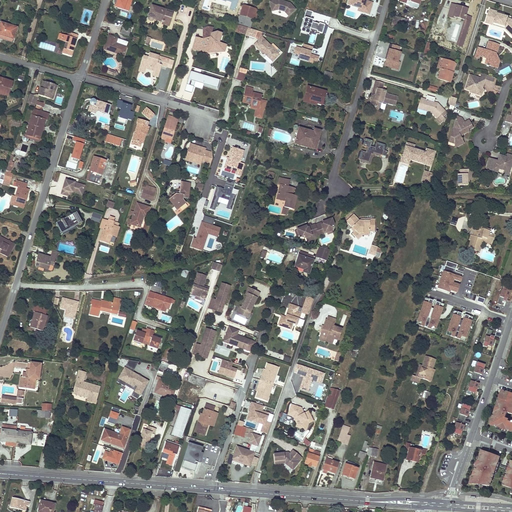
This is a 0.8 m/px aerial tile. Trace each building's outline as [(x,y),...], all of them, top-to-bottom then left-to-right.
[(116,0),(114,7),(129,11),(131,0),(116,0)] [(204,0),(202,8),(208,10),(209,7),(208,7),(209,0),(219,0),(225,2),(226,0),(237,4),(237,0),(204,0)] [(295,9),(289,3),(279,0),(277,0),(270,1),(271,6),(273,5),(274,10),(278,10),(284,12),(288,15),(295,9)] [(347,0),(347,3),(358,7),(366,9),(365,13),(369,14),(372,3),(365,1),(363,0),(347,0)] [(467,9),(451,4),(447,16),(453,18),(452,21),(463,24),(458,42),(462,43),(471,17),(465,15),(467,9)] [(243,26),(249,7),(243,5),(243,6),(240,15),(237,25),(239,25),(243,26)] [(173,14),(166,12),(167,10),(160,8),(159,8),(151,6),(148,18),(148,19),(149,20),(150,21),(151,21),(153,20),(153,19),(162,22),(162,24),(169,26),(171,20),(173,14)] [(255,9),(249,7),(243,26),(247,27),(249,28),(252,19),(255,9)] [(312,12),(306,10),(301,27),(302,27),(310,30),(310,28),(317,30),(316,31),(322,33),(325,34),(328,25),(325,24),(319,22),(319,23),(312,21),(310,20),(310,18),(312,12)] [(490,10),(485,23),(489,25),(489,23),(493,24),(494,23),(505,27),(504,29),(511,36),(511,20),(508,19),(508,17),(504,16),(497,14),(497,12),(490,10)] [(405,26),(406,23),(407,19),(394,15),(392,22),(391,25),(404,29),(405,26)] [(0,34),(12,39),(14,33),(16,27),(0,22),(0,34)] [(237,31),(245,34),(247,27),(243,26),(239,25),(237,31)] [(128,36),(130,32),(131,29),(123,26),(120,33),(128,36)] [(445,29),(435,26),(431,39),(441,42),(445,29)] [(205,53),(211,51),(217,49),(224,51),(226,44),(218,42),(221,33),(217,31),(211,33),(212,29),(207,27),(202,29),(202,39),(195,37),(193,46),(197,47),(198,47),(199,47),(199,46),(200,46),(200,45),(202,46),(205,53)] [(254,38),(256,30),(250,28),(248,36),(254,38)] [(67,35),(63,34),(61,40),(66,41),(62,52),(71,55),(78,34),(69,31),(67,35)] [(0,38),(11,42),(12,39),(0,34),(0,38)] [(128,42),(109,35),(104,49),(123,55),(128,42)] [(270,45),(261,38),(254,46),(263,54),(264,53),(273,62),(279,55),(275,52),(276,50),(271,45),(270,45)] [(427,42),(424,52),(429,54),(432,44),(427,42)] [(478,48),(474,58),(478,59),(479,57),(486,59),(484,65),(486,65),(486,67),(488,67),(488,66),(493,68),(495,61),(493,57),(494,53),(495,54),(498,45),(488,42),(485,51),(478,48)] [(313,47),(304,44),(302,49),(296,47),(294,53),(299,55),(301,55),(300,59),(312,63),(313,60),(317,61),(319,57),(310,54),(313,47)] [(400,47),(392,44),(390,50),(389,50),(386,59),(385,65),(397,69),(399,62),(397,62),(400,53),(398,52),(400,47)] [(139,71),(144,72),(145,66),(154,69),(152,75),(157,76),(161,65),(158,64),(159,61),(162,62),(163,64),(162,65),(166,67),(168,59),(149,53),(148,57),(143,56),(139,71)] [(453,63),(443,59),(437,78),(450,82),(452,73),(450,72),(453,63)] [(191,80),(217,88),(220,80),(191,71),(185,91),(192,93),(194,86),(190,85),(191,80)] [(330,80),(331,77),(332,73),(325,71),(323,78),(330,80)] [(482,80),(469,76),(465,90),(470,91),(469,93),(480,97),(481,94),(483,91),(481,89),(484,81),(486,76),(483,75),(482,80)] [(486,76),(484,81),(492,84),(494,78),(486,76)] [(0,92),(0,93),(2,95),(5,96),(8,87),(10,88),(12,82),(0,77),(0,91),(0,92)] [(384,83),(376,81),(373,91),(374,92),(373,96),(371,96),(371,99),(372,99),(370,105),(376,107),(378,101),(381,102),(395,105),(397,97),(385,94),(386,91),(382,90),(384,83)] [(54,85),(42,82),(38,96),(50,99),(54,85)] [(258,108),(260,100),(262,95),(252,92),(253,89),(245,87),(242,100),(251,102),(250,104),(250,106),(257,108),(258,108)] [(322,104),(323,98),(325,92),(307,87),(303,99),(322,104)] [(35,104),(36,101),(38,97),(29,94),(27,102),(35,104)] [(454,106),(456,98),(450,96),(447,104),(454,106)] [(421,98),(418,109),(426,111),(427,109),(422,107),(424,99),(421,98)] [(93,99),(92,99),(91,99),(90,100),(90,101),(89,101),(90,102),(90,103),(91,104),(88,111),(94,113),(95,110),(106,113),(107,109),(109,110),(110,105),(95,101),(95,100),(94,100),(94,99),(93,99)] [(437,103),(424,99),(422,107),(427,109),(426,111),(431,113),(437,119),(445,112),(437,103)] [(123,102),(117,100),(115,106),(120,108),(118,117),(126,120),(127,119),(132,120),(134,113),(129,111),(130,107),(125,106),(126,105),(122,103),(123,102)] [(258,108),(257,108),(255,116),(261,118),(263,109),(264,110),(266,101),(260,100),(258,108)] [(257,108),(250,106),(249,108),(255,109),(254,116),(255,116),(257,108)] [(154,115),(147,107),(142,113),(149,120),(154,115)] [(34,109),(25,134),(39,139),(42,129),(43,127),(45,120),(46,120),(48,114),(37,110),(34,109)] [(165,138),(171,140),(177,120),(168,117),(161,139),(165,140),(165,138)] [(462,119),(456,117),(449,143),(454,144),(463,140),(460,136),(469,131),(468,130),(473,128),(469,121),(463,124),(461,121),(462,119)] [(137,123),(132,140),(130,145),(139,147),(140,143),(143,134),(145,134),(146,135),(148,127),(147,126),(148,122),(137,119),(136,123),(137,123)] [(317,144),(318,137),(320,131),(314,129),(313,132),(299,128),(294,143),(306,147),(307,142),(317,144)] [(115,144),(116,141),(117,137),(108,134),(106,142),(115,144)] [(374,153),(379,154),(385,156),(387,151),(384,150),(385,145),(376,142),(375,147),(370,146),(372,141),(365,139),(362,146),(367,148),(366,152),(361,150),(358,159),(369,162),(371,154),(373,155),(374,153)] [(70,157),(74,144),(64,141),(60,154),(61,155),(68,157),(70,157)] [(407,143),(403,156),(410,158),(417,161),(418,159),(422,160),(422,161),(431,163),(435,151),(426,148),(424,152),(413,148),(414,145),(407,143)] [(78,145),(74,144),(70,157),(74,159),(78,145)] [(200,147),(190,144),(185,160),(201,165),(201,162),(206,163),(208,156),(204,155),(205,150),(200,148),(200,147)] [(240,175),(242,170),(244,164),(239,163),(243,151),(232,147),(229,158),(226,166),(237,169),(236,171),(235,174),(240,175)] [(509,173),(511,167),(511,156),(506,155),(505,157),(505,159),(502,158),(499,160),(498,161),(496,162),(489,159),(486,169),(497,173),(498,169),(509,173)] [(106,161),(94,157),(87,182),(99,185),(106,161)] [(224,167),(236,171),(237,169),(226,166),(229,158),(227,158),(224,167)] [(10,182),(13,172),(5,170),(3,180),(10,182)] [(468,170),(460,170),(460,175),(458,175),(458,186),(467,186),(467,183),(467,175),(469,175),(468,170)] [(428,174),(425,173),(424,174),(421,182),(430,184),(433,175),(428,174)] [(293,204),(294,205),(296,196),(293,195),(290,194),(290,192),(292,192),(293,188),(288,186),(289,180),(279,177),(277,184),(280,185),(282,185),(280,192),(278,191),(276,197),(285,200),(285,201),(284,207),(291,209),(293,204)] [(235,182),(226,179),(224,189),(216,187),(210,208),(214,210),(218,196),(229,199),(226,209),(231,210),(236,195),(232,194),(235,182)] [(18,187),(13,200),(18,202),(19,204),(18,206),(23,208),(29,190),(25,189),(27,184),(16,180),(15,186),(18,187)] [(63,185),(60,194),(68,196),(70,190),(81,194),(84,186),(72,182),(70,188),(63,185)] [(178,206),(179,207),(179,208),(185,203),(182,199),(182,197),(187,198),(189,183),(187,182),(186,189),(179,188),(178,194),(175,194),(169,199),(176,208),(178,206)] [(141,197),(146,199),(151,200),(155,188),(147,186),(146,190),(144,189),(141,197)] [(70,190),(68,196),(75,198),(76,194),(81,195),(81,194),(70,190)] [(130,224),(135,225),(140,227),(143,216),(146,217),(149,207),(137,204),(134,211),(133,215),(131,220),(129,219),(127,225),(129,226),(130,224)] [(359,221),(354,215),(344,211),(341,219),(346,221),(352,227),(356,231),(354,232),(352,234),(356,237),(360,233),(363,233),(363,235),(370,235),(370,232),(375,232),(375,219),(361,219),(359,221)] [(81,222),(78,217),(76,212),(56,223),(61,233),(81,222)] [(101,215),(93,213),(91,219),(99,222),(101,215)] [(203,222),(202,221),(197,238),(193,237),(190,247),(202,250),(207,234),(217,237),(221,228),(212,225),(214,219),(205,216),(203,222)] [(101,219),(98,228),(102,229),(105,230),(108,221),(101,219)] [(99,241),(109,244),(109,240),(114,242),(116,237),(119,226),(112,224),(113,221),(108,219),(108,221),(105,230),(102,229),(99,241)] [(306,226),(297,229),(299,236),(305,238),(317,233),(318,236),(332,231),(334,225),(332,219),(322,222),(323,224),(315,227),(315,225),(311,226),(307,227),(306,226)] [(482,237),(487,239),(492,241),(495,235),(488,233),(489,229),(485,228),(484,229),(480,228),(481,227),(473,224),(470,230),(475,232),(474,236),(470,235),(469,240),(470,240),(468,248),(474,250),(473,253),(476,254),(477,251),(482,237)] [(15,244),(0,234),(0,246),(2,248),(0,252),(8,256),(15,244)] [(369,254),(375,256),(377,247),(372,245),(369,254)] [(303,272),(305,273),(308,274),(313,260),(307,258),(308,255),(300,252),(299,255),(298,255),(294,266),(304,269),(303,272)] [(318,259),(322,260),(326,261),(328,255),(320,252),(318,259)] [(50,258),(38,254),(34,266),(38,267),(39,266),(43,268),(43,269),(47,270),(49,264),(53,265),(55,259),(54,259),(50,258)] [(461,266),(447,261),(445,266),(442,265),(435,288),(449,293),(450,290),(456,292),(458,285),(452,283),(454,279),(461,282),(463,274),(459,273),(461,266)] [(212,263),(209,270),(218,272),(220,266),(212,263)] [(194,296),(199,298),(199,299),(200,299),(201,300),(203,300),(204,299),(204,298),(205,297),(205,296),(207,290),(201,288),(202,287),(205,276),(196,273),(189,294),(194,296)] [(214,300),(209,299),(206,308),(217,312),(219,306),(220,306),(223,305),(229,286),(220,283),(214,300)] [(260,293),(248,287),(245,294),(247,295),(241,307),(241,308),(250,313),(260,293)] [(506,302),(510,290),(507,289),(507,288),(503,287),(497,304),(501,305),(502,301),(506,302)] [(158,304),(157,305),(168,309),(172,299),(149,292),(145,304),(151,306),(152,302),(158,304)] [(313,298),(306,296),(302,308),(309,311),(313,298)] [(91,304),(92,299),(87,298),(83,313),(86,313),(89,305),(91,306),(92,304),(91,304)] [(432,301),(425,298),(416,324),(435,331),(444,305),(435,302),(433,309),(429,308),(432,301)] [(64,317),(74,319),(78,302),(62,299),(60,308),(66,310),(64,317)] [(103,300),(102,301),(92,299),(91,304),(92,304),(91,306),(89,305),(86,313),(97,316),(99,310),(100,307),(111,310),(110,313),(117,314),(119,304),(103,300)] [(151,306),(168,312),(168,309),(157,305),(158,304),(152,302),(151,306)] [(278,325),(291,330),(293,323),(297,325),(301,312),(297,311),(299,307),(290,304),(288,308),(285,317),(287,317),(286,320),(280,318),(278,325)] [(33,331),(33,330),(34,328),(42,331),(47,315),(46,315),(48,307),(41,305),(40,310),(33,308),(32,311),(35,312),(30,327),(27,326),(26,330),(33,331)] [(237,312),(248,318),(250,313),(241,308),(241,307),(240,306),(237,312)] [(461,313),(453,311),(445,334),(464,341),(472,317),(464,315),(462,321),(459,320),(461,313)] [(327,320),(325,319),(323,325),(323,327),(324,328),(323,331),(321,331),(321,333),(320,335),(321,336),(321,338),(321,339),(324,340),(326,340),(326,338),(334,340),(334,339),(338,341),(342,329),(334,326),(335,322),(327,320)] [(235,328),(229,326),(224,339),(229,341),(228,343),(234,345),(234,344),(236,345),(236,346),(242,348),(244,343),(248,345),(250,340),(238,335),(233,333),(235,328)] [(205,351),(208,349),(214,331),(205,328),(199,345),(194,343),(192,351),(191,353),(202,357),(204,351),(205,351)] [(491,347),(494,337),(490,335),(492,331),(488,329),(483,346),(487,348),(487,346),(491,347)] [(146,333),(137,331),(134,340),(143,343),(144,340),(151,342),(150,345),(159,348),(161,339),(153,336),(153,334),(150,333),(146,331),(146,333)] [(324,341),(332,344),(334,340),(326,338),(326,340),(324,340),(321,339),(321,338),(321,336),(320,335),(319,340),(321,340),(324,341)] [(256,342),(250,340),(248,345),(246,350),(253,353),(256,342)] [(171,349),(172,348),(172,347),(168,345),(167,348),(166,347),(160,363),(167,366),(173,350),(171,349)] [(435,359),(425,356),(422,365),(421,368),(419,367),(415,376),(427,381),(431,369),(435,359)] [(137,362),(128,360),(116,382),(124,386),(125,385),(135,390),(134,391),(140,394),(147,381),(131,373),(137,362)] [(233,363),(222,360),(218,373),(234,378),(236,370),(231,368),(233,363)] [(22,373),(21,380),(20,387),(31,388),(32,378),(35,379),(38,379),(40,364),(28,362),(27,369),(29,369),(28,374),(25,374),(25,373),(22,373)] [(477,383),(480,374),(480,375),(484,365),(477,362),(467,391),(474,393),(478,383),(477,383)] [(278,367),(267,363),(265,369),(263,375),(261,374),(258,385),(260,385),(258,391),(256,397),(266,400),(278,367)] [(324,375),(296,365),(294,372),(297,373),(297,374),(301,376),(304,377),(304,378),(300,389),(308,392),(312,381),(321,384),(324,375)] [(95,404),(100,387),(85,383),(85,384),(83,384),(84,383),(83,382),(81,382),(82,380),(83,380),(85,373),(79,370),(72,391),(88,395),(88,398),(86,401),(95,404)] [(172,398),(174,392),(176,386),(158,380),(154,392),(172,398)] [(324,406),(325,407),(327,408),(333,410),(340,391),(334,389),(331,397),(327,395),(324,406)] [(17,390),(16,398),(9,397),(8,402),(21,404),(23,390),(17,390)] [(511,421),(509,420),(510,419),(506,417),(508,412),(511,413),(511,392),(502,390),(501,394),(503,394),(501,398),(500,398),(498,402),(500,403),(497,412),(495,411),(491,424),(511,430),(511,421)] [(263,406),(251,402),(249,410),(250,411),(247,419),(263,425),(264,421),(266,422),(268,413),(262,411),(263,406)] [(213,406),(206,403),(202,414),(203,415),(201,421),(198,420),(195,431),(205,435),(208,424),(211,425),(213,418),(211,417),(213,411),(211,411),(213,406)] [(462,425),(465,416),(466,416),(469,406),(462,404),(453,433),(459,435),(463,425),(462,425)] [(182,422),(186,408),(175,405),(174,408),(180,410),(176,420),(182,422)] [(301,409),(291,405),(288,415),(292,417),(295,416),(295,415),(297,415),(298,419),(296,420),(297,423),(296,428),(306,431),(309,424),(313,422),(308,412),(304,414),(301,409)] [(191,410),(186,408),(182,422),(176,420),(171,434),(182,438),(191,410)] [(114,423),(116,418),(118,413),(111,411),(108,420),(114,423)] [(267,434),(271,423),(266,422),(264,421),(263,425),(260,431),(267,434)] [(238,425),(237,425),(234,434),(243,437),(244,434),(249,435),(251,429),(243,427),(238,425)] [(337,441),(344,444),(347,434),(350,427),(343,425),(337,441)] [(23,432),(24,430),(24,429),(20,428),(20,431),(16,431),(16,427),(9,426),(8,430),(1,429),(0,436),(0,439),(5,440),(5,441),(24,443),(24,442),(30,443),(31,433),(23,432)] [(139,443),(147,445),(151,433),(154,434),(155,429),(148,426),(146,431),(143,430),(139,443)] [(129,430),(122,427),(119,435),(127,437),(129,430)] [(115,443),(124,446),(127,437),(119,435),(105,429),(101,440),(115,445),(115,443)] [(253,430),(251,429),(249,435),(247,442),(251,444),(254,445),(256,445),(258,446),(261,438),(251,434),(253,430)] [(44,434),(33,433),(32,445),(43,446),(44,434)] [(171,465),(173,459),(175,454),(176,454),(178,447),(165,442),(162,452),(169,454),(165,463),(171,465)] [(200,452),(202,447),(189,442),(184,457),(181,467),(194,471),(197,462),(200,452)] [(256,445),(254,445),(251,444),(249,451),(237,447),(232,459),(250,465),(256,445)] [(412,461),(415,462),(417,462),(418,459),(420,451),(408,448),(406,458),(412,460),(412,461)] [(307,452),(304,462),(315,466),(320,452),(313,450),(312,454),(307,452)] [(490,485),(499,459),(497,459),(498,455),(482,450),(479,457),(481,457),(479,463),(478,465),(477,464),(475,470),(476,470),(475,474),(473,474),(470,483),(479,484),(480,482),(484,484),(483,485),(490,485)] [(112,455),(105,452),(102,459),(110,461),(112,455)] [(287,454),(273,455),(274,466),(284,465),(292,471),(299,463),(297,461),(300,458),(293,452),(290,455),(288,456),(288,455),(287,454)] [(334,473),(338,463),(326,459),(321,473),(325,475),(327,470),(334,473)] [(511,460),(503,484),(511,487),(511,460)] [(354,479),(355,474),(357,469),(353,467),(354,464),(347,461),(346,465),(345,465),(342,475),(354,479)] [(382,480),(384,473),(385,465),(374,463),(370,477),(382,480)] [(29,502),(26,501),(24,500),(23,502),(22,501),(22,500),(12,497),(10,507),(25,511),(26,505),(28,506),(29,502)] [(41,511),(52,511),(53,510),(54,505),(50,504),(50,503),(41,501),(38,511),(41,511)] [(94,505),(95,505),(93,511),(99,511),(101,511),(102,506),(102,502),(95,501),(94,505)]
